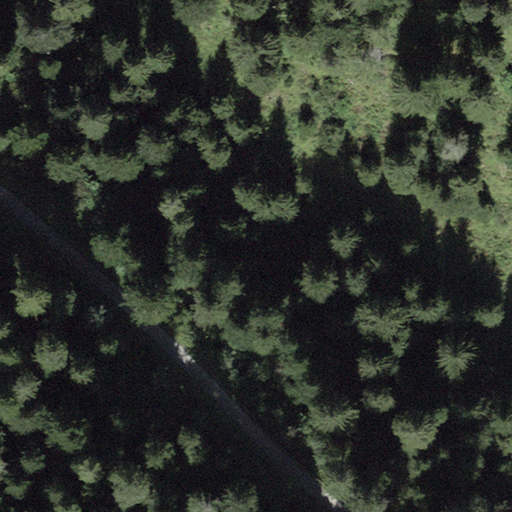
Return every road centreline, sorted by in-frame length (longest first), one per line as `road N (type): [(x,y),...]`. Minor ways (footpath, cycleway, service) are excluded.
road 1 (track): [(341,511),(0,193)]
road 2 (track): [(334,136),(511,280)]
